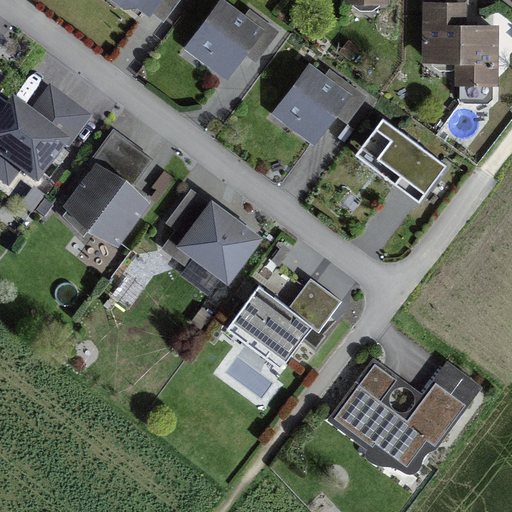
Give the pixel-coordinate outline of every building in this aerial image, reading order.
[(129,0),(147,13),(156,0),(129,0)] [(207,63),(224,76),(263,23),(248,12),(241,21),(220,5),(194,41),(205,50),(207,63)] [(480,29),(460,29),(460,6),(451,6),(426,6),(426,61),(458,62),(457,84),(459,84),(459,100),(463,104),(486,104),(490,100),(490,84),(492,84),(492,29),(480,29)] [(328,72),(321,81),(308,71),(281,107),(293,115),(295,128),(312,141),(344,98),(337,92),(343,83),(328,72)] [(27,121),(13,111),(0,127),(0,165),(4,160),(35,184),(62,148),(46,136),(68,107),(49,92),(27,121)] [(423,195),(437,177),(445,167),(381,119),(360,148),(423,195)] [(92,160),(105,169),(124,142),(112,133),(92,160)] [(115,241),(142,205),(96,170),(68,207),(115,241)] [(166,224),(187,240),(182,246),(226,279),(255,240),(211,207),(193,231),(172,215),(166,224)] [(291,315),(256,289),(224,332),(280,373),(331,305),(309,290),(291,315)] [(374,369),(335,421),(404,472),(425,444),(432,448),(462,409),(436,390),(424,406),(374,369)]
